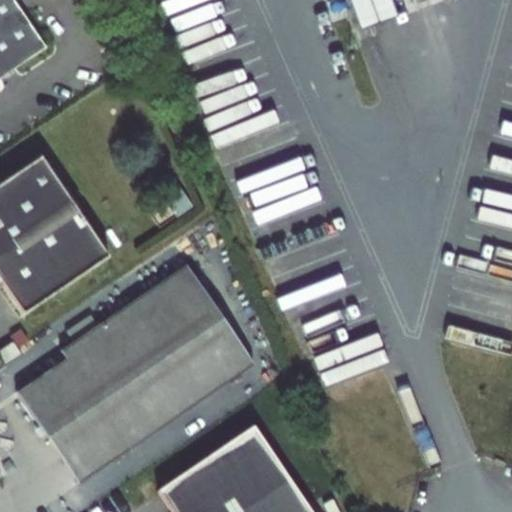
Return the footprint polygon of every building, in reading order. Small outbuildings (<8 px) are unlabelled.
[(0,0),(0,77),(45,47),(13,0),(0,0)] [(346,0),(356,28),(393,16),(387,0),(346,0)] [(41,156),(0,183),(0,277),(24,312),(108,255),(41,156)] [(253,364),(186,265),(60,350),(65,357),(16,391),(79,483),(253,364)] [(0,353),(0,359),(6,368),(23,357),(14,344),(0,353)] [(158,491),(171,511),(312,511),(254,426),(158,491)]
